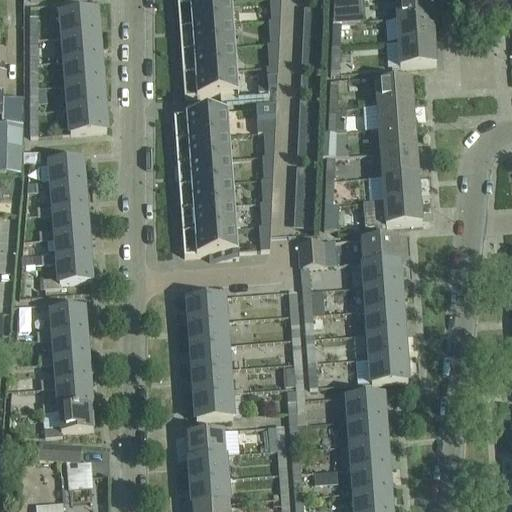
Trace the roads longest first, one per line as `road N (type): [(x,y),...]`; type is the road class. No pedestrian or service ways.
road 1 (residential): [(133,511),(131,0)]
road 2 (residential): [(444,511),(477,164),(489,143),(511,131)]
